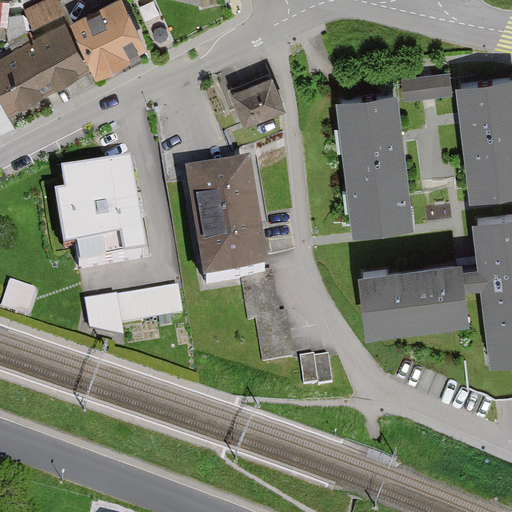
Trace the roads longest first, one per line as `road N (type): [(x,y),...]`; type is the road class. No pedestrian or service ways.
road 1 (residential): [(213,53),(0,159)]
road 2 (secondary): [(0,436),(203,511)]
